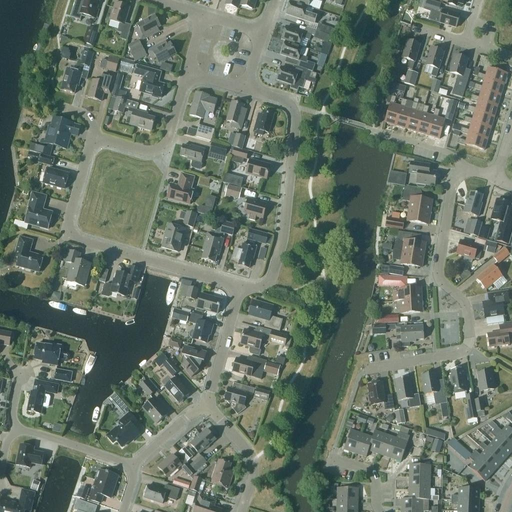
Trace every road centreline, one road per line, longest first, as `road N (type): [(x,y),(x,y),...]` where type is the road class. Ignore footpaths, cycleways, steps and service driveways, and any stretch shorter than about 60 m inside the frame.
road 1 (residential): [(467,169),(452,182),(438,266),(439,279),(465,302),(469,344),(457,354),(363,370),(348,409)]
road 2 (residential): [(239,285),(70,232),(97,141)]
road 3 (residential): [(265,286),(280,261),(293,106),(246,90)]
road 4 (residential): [(97,141),(157,149),(168,138),(186,74)]
road 5 (residential): [(208,407),(239,285)]
road 6 (residential): [(133,466),(18,428)]
road 7 (residential): [(241,511),(251,459),(208,407)]
